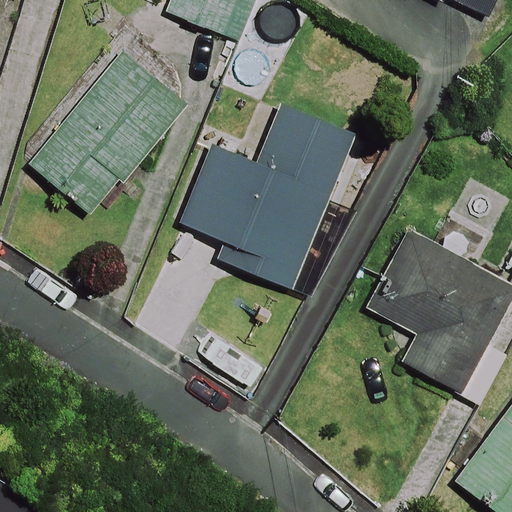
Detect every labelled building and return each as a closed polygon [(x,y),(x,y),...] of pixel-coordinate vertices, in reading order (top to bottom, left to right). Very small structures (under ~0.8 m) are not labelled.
[(251,0),(166,0),(162,11),(235,41),(251,0)] [(434,0),(483,25),(496,0),(434,0)] [(187,96),(127,48),(32,167),(92,215),(187,96)] [(357,139),(281,106),(256,164),(214,146),(181,223),(224,241),(217,258),(292,290),(357,139)] [(511,299),(511,290),(473,268),(511,202),(471,178),(432,244),(414,232),(369,307),(415,334),(401,358),(457,391),(511,299)] [(511,511),(511,402),(456,481),(499,511),(511,511)]
